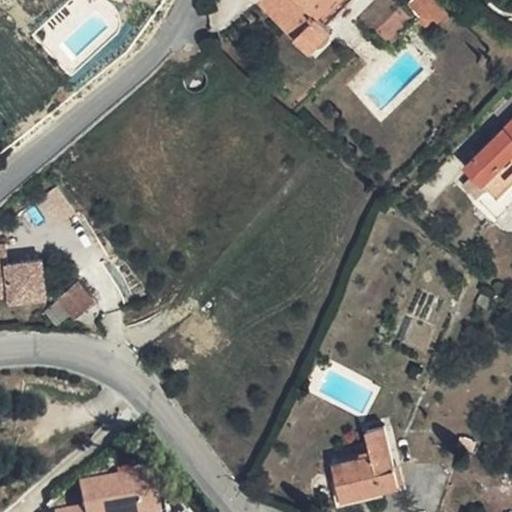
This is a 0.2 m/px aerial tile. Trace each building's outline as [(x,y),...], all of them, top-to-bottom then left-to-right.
[(273,0),(270,3),(321,53),(344,31),(329,15),(345,0),(273,0)] [(511,136),(466,179),(498,215),(511,201),(511,136)] [(55,187),(23,213),(35,229),(76,215),(55,187)] [(22,322),(59,316),(53,280),(16,286),(13,268),(0,270),(0,320),(22,317),(22,322)] [(101,322),(85,304),(57,331),(70,343),(81,333),(85,337),(101,322)] [(335,471),(343,505),(397,493),(383,430),(366,434),(371,461),(335,471)] [(161,511),(149,467),(129,472),(131,481),(119,484),(117,476),(76,488),(82,511),(161,511)] [(129,472),(117,476),(119,484),(131,481),(129,472)]
